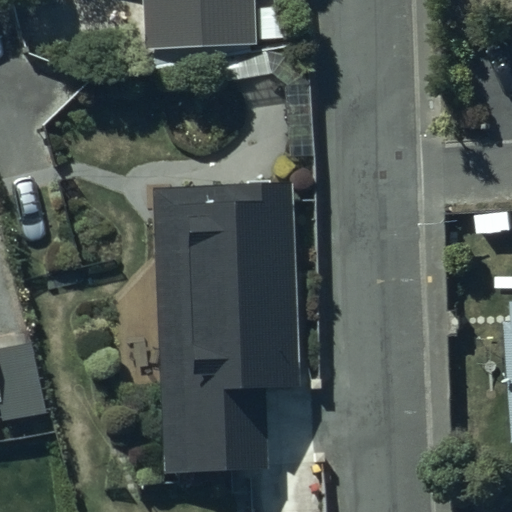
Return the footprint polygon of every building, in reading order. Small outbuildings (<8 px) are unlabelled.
[(144,0),(145,38),(252,36),(251,0),(144,0)] [(511,52),(511,36),(478,38),(481,98),(511,95),(511,52)] [(297,172),(155,179),(164,466),(267,463),(264,376),(302,375),(297,172)] [(511,294),(503,295),(504,318),(511,434),(511,294)] [(0,434),(0,433),(0,412),(47,405),(35,333),(0,338),(0,434)]
